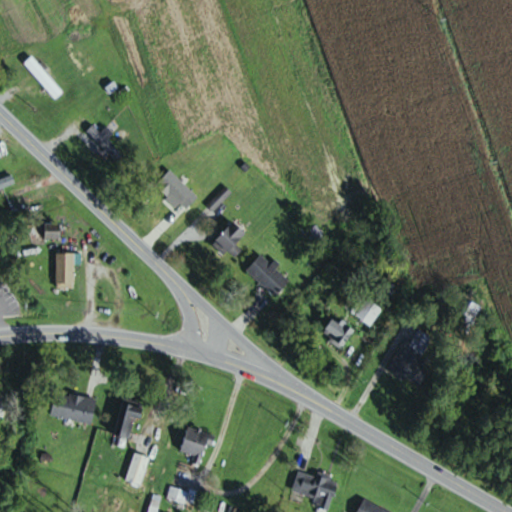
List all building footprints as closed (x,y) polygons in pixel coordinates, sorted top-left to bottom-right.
[(26,63),(54,101),(62,95),(34,57),(26,63)] [(108,139),(114,134),(107,127),(101,133),(93,125),(87,131),(117,161),(123,155),(108,139)] [(0,189),(15,183),(12,175),(0,179),(0,189)] [(171,195),(177,201),(169,209),(177,216),(202,191),(189,177),(171,195)] [(230,191),(223,186),(209,207),(216,212),(230,191)] [(242,250),(236,243),(246,234),(235,222),(212,243),(224,256),(228,252),(234,258),(242,250)] [(61,238),(61,223),(45,223),(45,238),(61,238)] [(75,264),(82,264),(82,252),(56,252),(56,288),(75,288),(75,264)] [(289,282),(262,254),(247,269),(274,297),(289,282)] [(371,325),(382,308),(356,292),(345,309),(371,325)] [(482,306),(468,300),(456,326),(470,332),(482,306)] [(344,348),(354,329),(333,317),(322,336),(344,348)] [(403,337),(388,370),(421,385),(429,368),(418,363),(431,336),(417,329),(412,341),(403,337)] [(51,416),(92,424),(97,400),(56,391),(51,416)] [(129,440),(144,409),(128,401),(113,432),(129,440)] [(216,435),(189,426),(180,452),(191,455),(189,462),(200,466),(208,444),(213,445),(216,435)] [(150,459),(136,453),(125,480),(139,486),(150,459)] [(293,492),(315,499),(313,507),(330,511),(339,482),(299,471),(293,492)] [(184,505),(188,492),(170,487),(167,500),(184,505)] [(157,511),(159,497),(151,496),(148,511),(157,511)] [(357,511),(388,511),(363,500),(357,511)]
